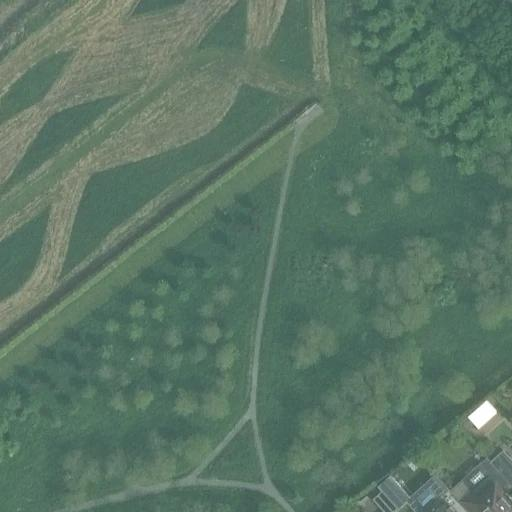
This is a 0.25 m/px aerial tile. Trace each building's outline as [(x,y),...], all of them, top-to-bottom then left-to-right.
[(511,459),(502,448),(489,460),(511,485),(511,459)] [(410,498),(389,475),(378,485),(398,508),(410,498)] [(461,479),(450,490),(469,511),(478,511),(482,508),(485,511),(511,511),(511,500),(489,475),(471,491),(461,479)] [(393,511),(398,508),(378,485),(377,486),(381,490),(372,498),(384,511),(393,511)] [(456,511),(440,494),(425,508),(429,511),(456,511)]
